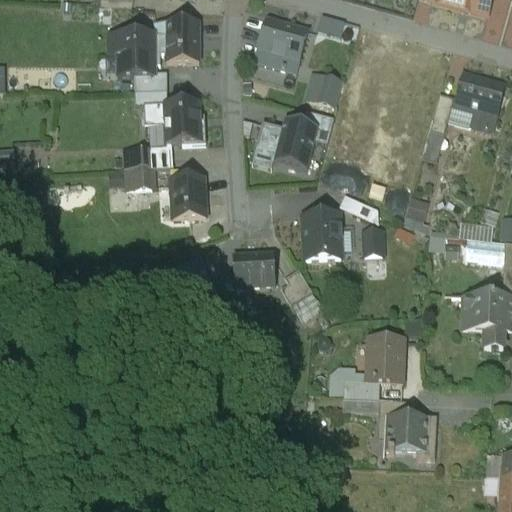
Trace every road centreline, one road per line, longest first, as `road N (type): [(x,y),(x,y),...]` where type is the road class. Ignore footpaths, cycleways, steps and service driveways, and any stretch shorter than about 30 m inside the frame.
road 1 (residential): [(286,0),(511,59)]
road 2 (residential): [(234,0),(236,217)]
